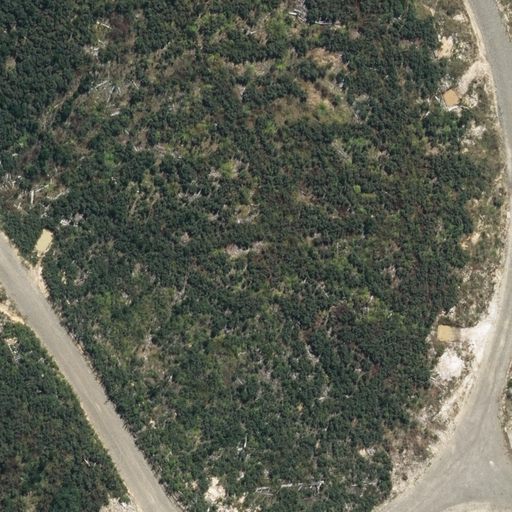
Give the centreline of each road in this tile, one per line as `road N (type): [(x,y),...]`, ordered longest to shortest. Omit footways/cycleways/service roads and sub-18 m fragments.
road 1 (track): [(0,303),(162,511)]
road 2 (track): [(511,345),(452,454)]
